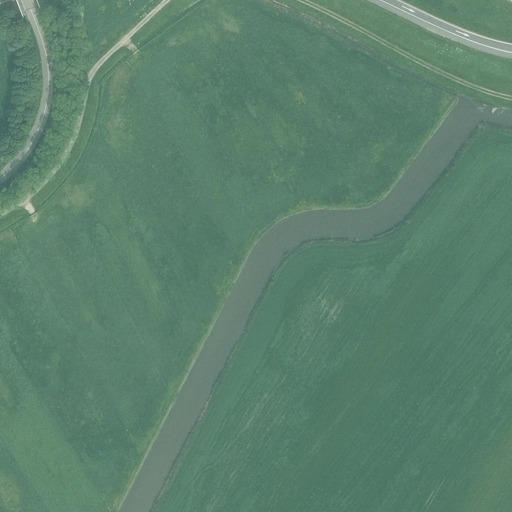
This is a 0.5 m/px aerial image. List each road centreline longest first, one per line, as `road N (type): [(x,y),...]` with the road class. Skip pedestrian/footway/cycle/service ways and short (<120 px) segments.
road 1 (unclassified): [(0,214),(62,162),(94,66),(165,0)]
road 2 (track): [(301,0),(453,81),(511,97)]
road 3 (unclassified): [(0,173),(44,112),(46,56),(26,0)]
road 4 (motorway): [(385,0),(511,50)]
